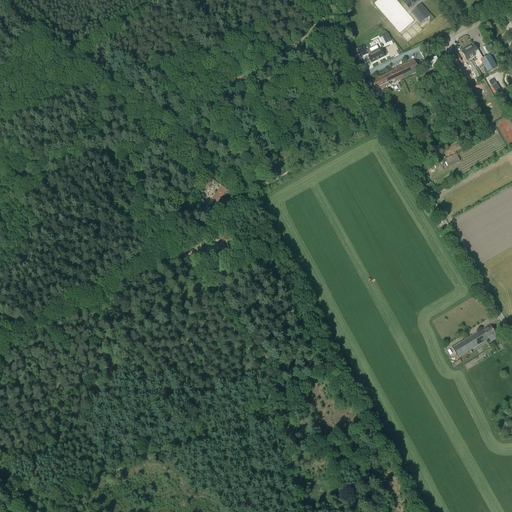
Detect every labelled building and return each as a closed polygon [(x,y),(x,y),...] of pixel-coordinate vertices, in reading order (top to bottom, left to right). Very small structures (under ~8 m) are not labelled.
[(417,2),(415,0),(407,0),(404,3),(409,9),(417,2)] [(429,16),(420,5),(412,12),(421,23),(429,16)] [(477,51),(473,44),(462,51),(465,58),(469,56),(470,59),(475,56),(474,53),(477,51)] [(364,47),(358,50),(361,57),(368,53),(369,55),(369,56),(372,62),(383,57),(380,50),(379,50),(378,49),(371,53),(369,50),(366,51),(364,47)] [(482,58),(481,56),(475,60),(476,61),(474,62),(473,60),(469,63),(478,78),(482,75),(477,67),(483,64),(487,72),(496,66),(489,54),(482,58)] [(430,69),(436,66),(437,68),(441,66),(437,56),(433,58),(434,60),(427,63),(430,69)] [(393,70),(393,71),(397,80),(418,71),(413,61),(393,70)] [(397,80),(393,71),(378,78),(371,81),(375,90),(379,89),(390,85),(389,82),(394,80),(395,81),(397,80)] [(499,90),(495,82),(490,85),(494,93),(499,90)] [(502,90),(496,94),(500,99),(505,95),(502,90)] [(460,162),(456,154),(444,159),(448,167),(460,162)] [(227,190),(222,186),(211,200),(217,204),(227,190)] [(207,247),(209,254),(222,250),(220,243),(207,247)] [(488,339),(495,334),(490,326),(483,330),(482,330),(481,331),(483,335),(485,334),(488,339)] [(488,340),(488,339),(485,334),(483,335),(481,331),(452,348),(458,358),(488,340)]
